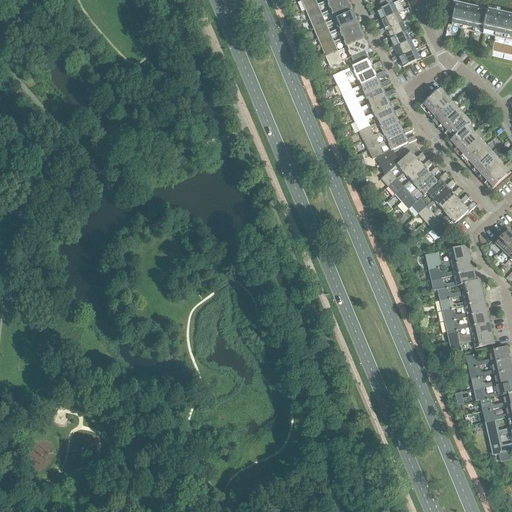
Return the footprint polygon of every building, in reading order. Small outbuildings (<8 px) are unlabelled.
[(305,0),(302,1),(307,11),(318,6),(316,0),(328,0),(329,1),(331,0),(305,0)] [(307,11),(311,21),(323,15),(320,9),(331,4),(333,11),(350,3),(348,0),(331,0),(329,1),(318,6),(307,11)] [(380,5),(382,10),(393,4),(391,0),(381,0),(381,4),(380,5)] [(311,21),(315,30),(326,24),(324,18),(334,13),(337,20),(354,12),(350,3),(333,11),(323,15),(311,21)] [(377,13),(380,19),(381,22),(399,14),(394,4),(393,4),(382,10),(377,12),(376,10),(370,13),(372,16),(377,13)] [(511,18),(458,7),(453,26),(495,36),(492,52),(511,56),(511,18)] [(315,30),(319,39),(330,34),(328,27),(339,23),(341,29),(358,22),(354,12),(337,20),(326,24),(315,30)] [(382,23),(385,29),(386,31),(403,23),(399,14),(381,22),(380,19),(374,22),(376,26),(382,23)] [(319,39),(323,49),(334,43),(332,37),(343,32),(345,39),(362,31),(358,22),(341,29),(330,34),(319,39)] [(386,32),(389,38),(390,41),(407,32),(403,23),(386,31),(385,29),(379,31),(381,35),(386,32)] [(323,49),(327,58),(339,52),(336,46),(347,41),(349,48),(366,40),(362,31),(345,39),(334,43),(323,49)] [(391,41),(393,47),(395,50),(412,41),(407,32),(390,41),(389,38),(383,41),(385,44),(391,41)] [(366,40),(349,48),(339,52),(327,58),(331,68),(343,62),(340,56),(351,51),(354,58),(371,50),(371,49),(370,50),(366,40)] [(395,51),(398,57),(399,59),(416,50),(412,41),(395,50),(393,47),(388,50),(389,53),(395,51)] [(399,59),(398,57),(392,59),(394,63),(400,60),(403,68),(420,59),(416,50),(399,59)] [(334,77),(338,87),(349,82),(346,75),(357,70),(360,77),(374,70),(382,67),(380,63),(372,66),(370,60),(334,77)] [(338,87),(342,96),(353,91),(350,84),(361,79),(364,86),(378,79),(379,80),(386,76),(384,72),(377,76),(374,70),(360,77),(349,82),(338,87)] [(342,96),(347,105),(357,100),(354,94),(365,89),(368,95),(383,89),(391,86),(388,81),(381,85),(379,80),(378,79),(364,86),(353,91),(342,96)] [(347,105),(351,114),(362,109),(359,103),(369,98),(373,104),(387,98),(388,98),(395,95),(393,90),(386,94),(383,89),(368,95),(357,100),(347,105)] [(424,106),(430,114),(448,97),(442,90),(424,106)] [(468,91),(465,94),(470,100),(473,96),(468,91)] [(430,114),(436,120),(454,104),(448,97),(430,114)] [(351,114),(355,123),(366,119),(363,112),(374,107),(377,114),(392,107),(392,108),(400,104),(398,100),(390,103),(388,98),(387,98),(373,104),(362,109),(351,114)] [(481,103),(475,108),(480,113),(486,108),(481,103)] [(436,120),(442,127),(460,111),(454,104),(436,120)] [(355,123),(360,133),(370,128),(367,121),(378,116),(381,123),(396,116),(396,117),(404,113),(402,109),(394,112),(392,108),(392,107),(377,114),(366,119),(355,123)] [(442,127),(448,134),(466,117),(460,111),(442,127)] [(490,111),(485,115),(490,120),(494,116),(490,111)] [(360,133),(364,142),(375,137),(371,130),(382,125),(385,132),(400,125),(401,126),(408,123),(406,118),(399,122),(396,117),(396,116),(381,123),(370,128),(360,133)] [(454,141),(470,127),(473,124),(466,117),(448,134),(454,141)] [(364,142),(369,151),(379,146),(376,140),(387,135),(390,141),(405,135),(405,136),(412,132),(410,128),(403,131),(401,126),(400,125),(385,132),(375,137),(364,142)] [(504,131),(501,126),(495,132),(499,136),(504,131)] [(452,143),(458,150),(476,133),(470,127),(454,141),(452,143)] [(458,150),(464,156),(482,140),(476,133),(458,150)] [(377,159),(381,168),(397,158),(394,151),(383,155),(380,149),(391,144),(394,150),(409,143),(410,145),(417,141),(415,137),(407,141),(405,136),(405,135),(390,141),(379,146),(369,151),(373,161),(377,159)] [(464,156),(470,163),(488,147),(482,140),(464,156)] [(470,163),(476,170),(494,153),(488,147),(470,163)] [(476,170),(482,176),(500,160),(494,153),(476,170)] [(382,181),(389,188),(397,180),(392,174),(401,166),(406,172),(418,161),(419,163),(425,157),(422,154),(416,160),(411,154),(401,163),(386,177),(382,181)] [(381,168),(386,177),(401,163),(398,159),(397,158),(381,168)] [(482,176),(488,183),(506,167),(500,160),(482,176)] [(389,188),(396,196),(405,188),(399,182),(408,174),(414,180),(425,169),(426,170),(432,165),(429,162),(423,167),(419,163),(418,161),(406,172),(397,180),(389,188)] [(506,167),(488,183),(494,189),(511,174),(506,167)] [(396,196),(402,202),(411,194),(406,189),(415,181),(420,186),(431,176),(433,178),(439,173),(436,169),(430,175),(426,170),(425,169),(414,180),(405,188),(396,196)] [(409,210),(412,208),(418,202),(413,196),(422,188),(427,194),(441,181),(443,183),(449,177),(446,174),(437,182),(433,178),(431,176),(420,186),(411,194),(402,202),(409,210)] [(412,208),(419,215),(427,207),(422,202),(431,193),(436,199),(448,189),(449,190),(455,184),(452,181),(446,187),(443,183),(441,181),(427,194),(418,202),(412,208)] [(419,215),(426,223),(435,215),(429,210),(438,201),(443,207),(455,196),(456,197),(462,192),(459,189),(453,194),(449,190),(448,189),(436,199),(427,207),(419,215)] [(426,223),(433,230),(441,223),(436,217),(445,209),(450,214),(462,204),(463,206),(469,200),(466,196),(460,202),(456,197),(455,196),(443,207),(435,215),(426,223)] [(462,204),(450,214),(441,223),(433,230),(440,238),(448,230),(443,225),(452,216),(457,222),(469,212),(470,213),(476,207),(473,204),(467,210),(463,206),(462,204)] [(496,245),(504,252),(511,243),(511,233),(509,231),(505,235),(499,242),(496,245)] [(502,233),(496,239),(499,242),(505,235),(502,233)] [(426,257),(429,271),(440,269),(442,268),(452,266),(472,261),(469,247),(449,251),(452,263),(445,264),(441,262),(439,254),(426,257)] [(429,271),(432,282),(442,279),(445,279),(455,276),(475,272),(472,261),(452,266),(454,272),(445,275),(440,272),(440,269),(429,271)] [(434,292),(437,291),(448,289),(461,286),(477,282),(475,272),(455,276),(456,283),(447,285),(443,282),(442,279),(432,282),(434,292)] [(437,291),(440,302),(450,300),(463,297),(483,292),(480,281),(477,282),(461,286),(463,293),(453,295),(449,293),(448,289),(437,291)] [(440,302),(443,313),(453,311),(466,308),(485,303),(483,292),(463,297),(465,304),(455,306),(451,304),(450,300),(440,302)] [(443,313),(445,323),(455,321),(468,318),(488,313),(485,303),(466,308),(467,315),(458,317),(454,315),(453,311),(443,313)] [(445,323),(447,334),(457,331),(470,328),(490,324),(488,313),(468,318),(470,325),(460,328),(456,325),(455,321),(445,323)] [(447,334),(450,344),(493,334),(490,324),(470,328),(472,336),(463,338),(458,336),(457,331),(447,334)] [(493,334),(450,344),(452,355),(462,352),(461,348),(464,344),(473,342),(475,350),(495,345),(493,334)] [(466,358),(469,369),(479,367),(492,364),(511,358),(509,348),(489,352),(491,359),(488,361),(480,363),(478,361),(476,356),(466,358)] [(469,369),(471,380),(482,378),(494,375),(511,370),(511,358),(492,364),(494,372),(483,374),(480,372),(479,367),(469,369)] [(474,391),(484,389),(497,386),(511,382),(511,370),(494,375),(496,382),(486,385),(483,383),(482,378),(471,380),(474,391)] [(477,403),(481,402),(491,399),(491,400),(503,397),(503,396),(511,394),(511,382),(497,386),(499,394),(488,396),(485,394),(484,389),(474,391),(477,403)] [(494,410),(506,408),(511,406),(511,394),(503,396),(503,397),(505,404),(495,407),(493,405),(491,400),(491,399),(481,402),(483,413),(494,410)] [(497,421),(508,419),(511,417),(511,406),(506,408),(508,415),(498,418),(495,416),(494,410),(483,413),(486,424),(497,421)] [(497,421),(486,424),(493,456),(504,454),(501,438),(503,435),(509,434),(511,435),(511,417),(508,419),(511,429),(500,431),(497,421)]
